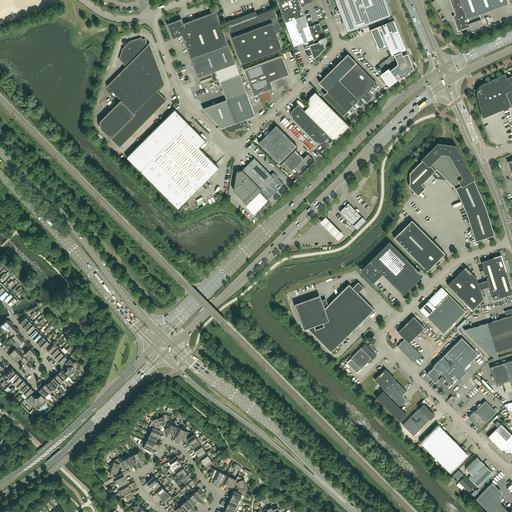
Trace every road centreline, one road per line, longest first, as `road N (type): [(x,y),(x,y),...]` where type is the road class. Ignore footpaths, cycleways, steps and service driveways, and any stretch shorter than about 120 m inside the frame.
road 1 (primary): [(436,71),(162,336)]
road 2 (primary): [(173,345),(442,85)]
road 3 (unclassified): [(511,471),(380,342),(458,259),(511,242)]
road 4 (unclassified): [(150,13),(181,97),(235,143),(335,49),(321,0)]
road 5 (primary): [(161,355),(355,511)]
road 6 (primary): [(355,511),(281,435),(173,345)]
road 7 (primary): [(162,336),(0,152)]
road 8 (primary): [(0,174),(153,346)]
road 9 (secondary): [(0,495),(64,451),(161,355)]
road 10 (secondary): [(153,346),(0,484)]
road 11 (residential): [(133,476),(165,440),(181,446),(222,492),(212,511)]
road 12 (unknown): [(396,318),(357,278),(293,304)]
